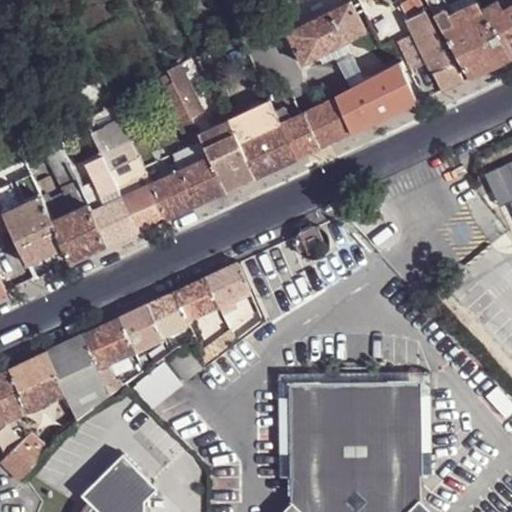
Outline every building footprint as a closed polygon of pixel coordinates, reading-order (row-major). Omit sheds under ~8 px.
[(404,20),(426,10),(420,0),(414,0),(398,9),(404,20)] [(429,0),(446,32),(459,24),(455,15),(446,0),(429,0)] [(288,33),(303,64),(366,32),(351,1),(308,22),(288,33)] [(455,15),(459,24),(485,10),(484,8),(480,1),(455,15)] [(485,10),(492,23),(506,16),(502,8),(498,1),(484,8),(485,10)] [(511,2),(502,8),(506,16),(511,12),(511,2)] [(426,61),(443,90),(464,81),(426,10),(404,20),(412,33),(399,40),(414,68),(426,61)] [(446,32),(471,78),(511,58),(492,23),(485,10),(459,24),(446,32)] [(492,23),(511,58),(511,12),(506,16),(492,23)] [(378,121),(418,102),(402,72),(404,64),(402,60),(359,83),(362,92),(378,121)] [(156,67),(162,79),(171,75),(169,69),(165,62),(156,67)] [(176,85),(190,77),(183,62),(169,69),(171,75),(176,85)] [(158,81),(190,147),(203,141),(200,133),(195,123),(176,85),(171,75),(162,79),(158,81)] [(176,85),(195,123),(205,119),(207,113),(190,77),(176,85)] [(304,113),(321,147),(352,133),(334,96),(304,113)] [(229,119),(234,129),(275,110),(270,101),(229,119)] [(114,102),(85,117),(91,130),(120,116),(114,102)] [(286,108),(276,113),(282,124),(292,119),(286,108)] [(240,143),(257,177),(298,158),(282,124),(276,113),(275,110),(234,129),(240,143)] [(282,124),(298,158),(321,147),(304,113),(301,115),(292,119),(282,124)] [(132,141),(120,116),(91,130),(104,155),(132,141)] [(203,141),(211,156),(240,143),(234,129),(229,119),(200,133),(203,141)] [(104,155),(123,197),(152,184),(132,141),(104,155)] [(175,155),(182,170),(211,156),(203,141),(190,147),(175,155)] [(211,156),(227,190),(257,177),(240,143),(211,156)] [(63,145),(46,153),(62,188),(79,180),(63,145)] [(90,203),(94,211),(123,197),(104,155),(89,163),(98,185),(102,194),(89,200),(90,203)] [(152,184),(168,217),(198,203),(227,190),(211,156),(182,170),(152,184)] [(42,197),(54,221),(90,203),(89,200),(85,192),(79,180),(62,188),(53,192),(42,197)] [(0,201),(4,210),(6,214),(42,197),(40,193),(36,183),(0,199),(0,201)] [(123,197),(139,231),(168,217),(152,184),(123,197)] [(85,192),(89,200),(102,194),(98,185),(85,192)] [(42,197),(53,192),(50,188),(40,193),(42,197)] [(54,221),(42,197),(6,214),(9,220),(29,263),(65,246),(54,221)] [(94,211),(109,244),(139,231),(123,197),(94,211)] [(65,246),(73,262),(109,244),(94,211),(90,203),(54,221),(65,246)] [(0,212),(0,224),(9,220),(6,214),(4,210),(0,212)] [(330,253),(318,226),(299,234),(308,255),(312,262),(330,253)] [(235,298),(251,290),(238,262),(206,277),(220,306),(235,298)] [(0,294),(8,291),(0,273),(0,294)] [(188,320),(220,306),(206,277),(176,291),(188,320)] [(148,304),(163,337),(183,326),(189,323),(188,320),(176,291),(148,304)] [(156,342),(164,339),(163,337),(148,304),(121,317),(136,352),(156,342)] [(264,321),(259,310),(231,331),(236,341),(264,321)] [(98,368),(136,352),(121,317),(83,334),(98,368)] [(98,368),(83,334),(49,350),(67,391),(79,417),(110,394),(98,368)] [(232,344),(226,334),(201,352),(205,363),(232,344)] [(186,343),(168,357),(186,380),(204,366),(186,343)] [(49,350),(11,368),(31,407),(67,391),(49,350)] [(98,368),(110,394),(127,382),(144,370),(136,352),(98,368)] [(0,421),(0,422),(31,407),(11,368),(0,372),(0,421)] [(431,475),(429,372),(279,376),(280,479),(293,479),(293,504),(285,511),(432,511),(420,500),(420,475),(431,475)] [(45,451),(49,445),(40,426),(28,437),(45,451)] [(1,460),(22,481),(45,451),(28,437),(26,434),(1,460)] [(150,511),(152,492),(160,484),(128,452),(85,493),(93,501),(84,511),(150,511)]
